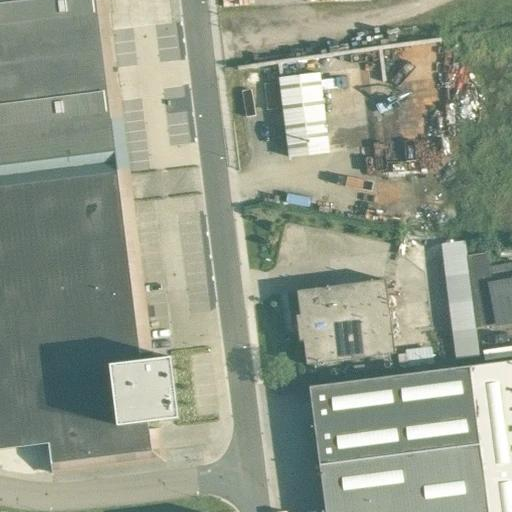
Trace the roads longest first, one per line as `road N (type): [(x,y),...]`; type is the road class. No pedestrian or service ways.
road 1 (unclassified): [(253,471),(195,0)]
road 2 (unclassified): [(0,489),(108,495),(253,471)]
road 3 (unknown): [(199,42),(348,22),(407,0)]
road 4 (unknown): [(225,277),(362,253)]
